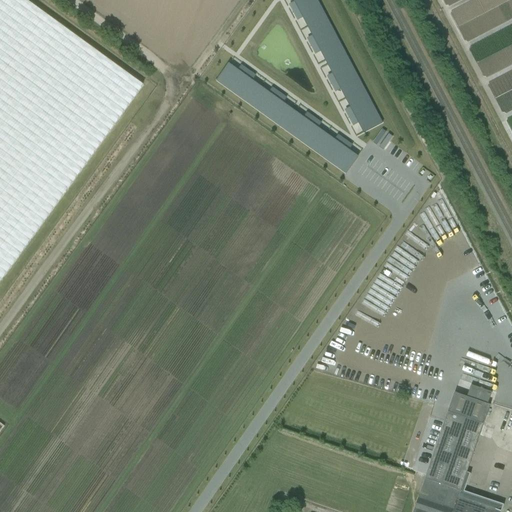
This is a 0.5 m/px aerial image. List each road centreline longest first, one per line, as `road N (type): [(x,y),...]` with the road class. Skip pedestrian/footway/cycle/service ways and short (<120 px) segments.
road 1 (track): [(172,89),(0,331)]
road 2 (track): [(172,89),(162,68),(68,0)]
